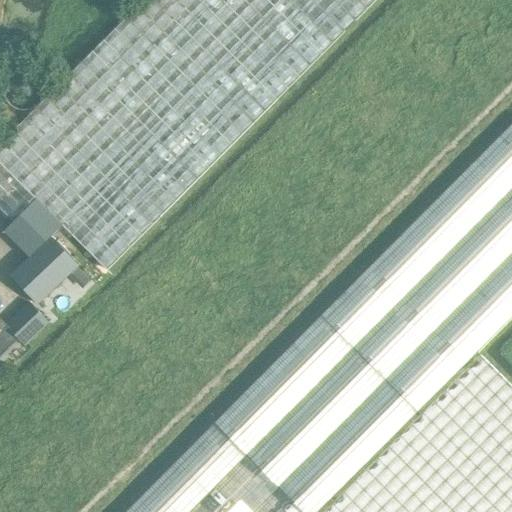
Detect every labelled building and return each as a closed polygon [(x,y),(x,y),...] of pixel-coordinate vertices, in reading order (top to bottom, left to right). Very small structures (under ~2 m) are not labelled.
[(147,0),(0,145),(0,160),(64,225),(106,270),(375,0),(147,0)] [(319,511),(478,353),(511,318),(511,125),(126,511),(319,511)] [(0,160),(0,207),(15,222),(6,231),(31,257),(11,276),(39,305),(79,266),(52,237),(64,225),(0,160)] [(25,346),(50,323),(30,302),(6,325),(0,318),(0,356),(19,339),(25,346)] [(511,511),(511,386),(478,353),(319,511),(511,511)]
